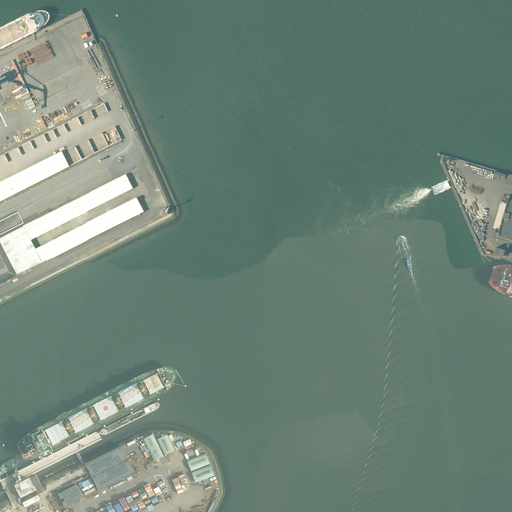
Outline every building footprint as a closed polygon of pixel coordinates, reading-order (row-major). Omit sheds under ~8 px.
[(33,183),(69,168),(62,152),(40,161),(43,167),(44,170),(41,171),(42,173),(35,176),(37,180),(32,182),(33,183)] [(0,181),(0,200),(30,187),(28,183),(25,184),(24,181),(21,182),(17,174),(0,181)] [(0,240),(14,273),(90,242),(90,223),(33,247),(31,240),(31,237),(92,212),(90,208),(133,190),(127,175),(91,190),(90,207),(85,207),(84,207),(83,204),(83,203),(87,201),(85,197),(24,223),(20,214),(15,214),(0,219),(0,240)] [(503,203),(506,204),(504,212),(499,210),(496,220),(501,221),(499,229),(496,228),(493,239),(511,244),(511,194),(506,193),(503,203)] [(138,198),(99,214),(120,215),(119,223),(144,213),(138,198)] [(164,456),(153,435),(143,439),(154,461),(164,456)] [(175,450),(167,435),(157,440),(165,456),(175,450)] [(86,464),(99,492),(135,474),(122,446),(86,464)] [(206,454),(187,461),(191,471),(210,464),(206,454)] [(210,466),(192,473),(196,483),(214,476),(210,466)] [(35,476),(30,479),(38,495),(43,492),(35,476)] [(28,479),(14,486),(20,498),(35,491),(28,479)] [(77,486),(58,495),(61,501),(63,499),(65,502),(62,503),(65,509),(84,499),(77,486)] [(37,496),(22,503),(25,507),(40,500),(37,496)]
